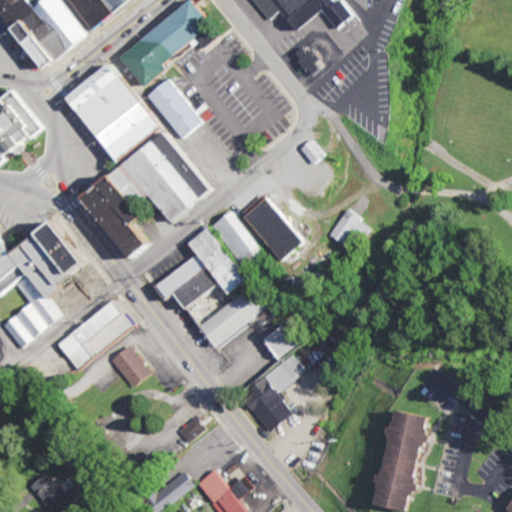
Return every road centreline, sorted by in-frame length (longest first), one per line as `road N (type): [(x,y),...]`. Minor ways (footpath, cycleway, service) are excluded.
road 1 (primary): [(65,200),(311,511)]
road 2 (residential): [(128,282),(308,129),(302,95),(222,0)]
road 3 (residential): [(0,373),(59,339),(128,282)]
